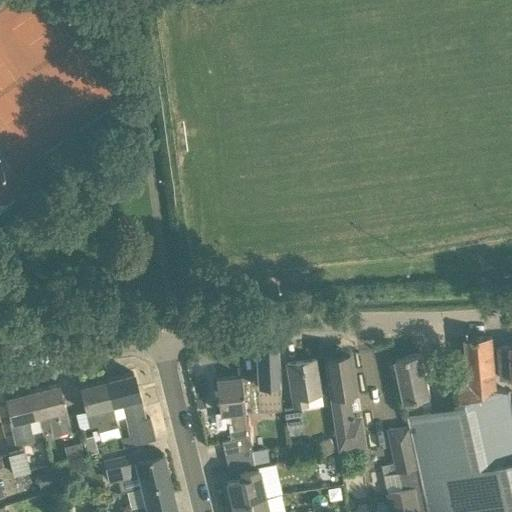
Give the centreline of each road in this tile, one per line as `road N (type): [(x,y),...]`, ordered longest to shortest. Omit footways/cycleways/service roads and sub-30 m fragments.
road 1 (residential): [(168,338),(511,316)]
road 2 (residential): [(202,511),(166,363),(168,338)]
road 3 (residential): [(0,359),(168,338)]
